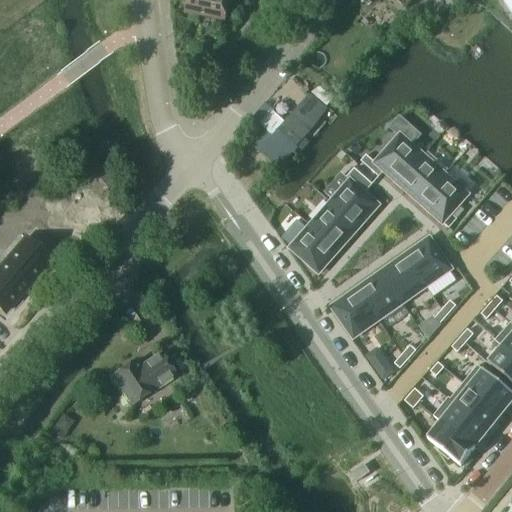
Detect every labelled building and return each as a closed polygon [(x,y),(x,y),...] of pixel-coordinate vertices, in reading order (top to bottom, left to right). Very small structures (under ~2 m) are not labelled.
[(235,0),(188,0),(185,15),(223,24),(229,0),(235,1),(235,0)] [(393,0),(403,9),(411,0),(393,0)] [(511,0),(508,0),(503,3),(511,17),(511,0)] [(269,114),(257,128),(260,131),(269,139),(276,132),(294,148),(300,142),(327,112),(309,96),(282,126),(269,114)] [(260,131),(248,145),(257,153),(260,150),(278,166),(294,148),(276,132),(269,139),(260,131)] [(399,138),(374,165),(383,173),(386,176),(386,177),(388,179),(389,179),(397,186),(422,158),(399,138)] [(365,157),(360,163),(369,171),(374,165),(365,157)] [(422,158),(397,186),(405,193),(404,193),(407,196),(408,195),(419,205),(444,177),(422,158)] [(374,165),(369,171),(378,179),(379,178),(383,173),(374,165)] [(353,171),(345,180),(349,183),(351,185),(359,176),(353,171)] [(359,176),(351,185),(357,190),(365,181),(359,176)] [(444,177),(419,205),(427,212),(426,213),(429,215),(429,214),(448,231),(456,221),(450,216),(466,197),(444,177)] [(365,181),(357,190),(363,196),(371,187),(365,181)] [(349,183),(329,206),(357,230),(364,223),(365,223),(367,221),(366,220),(377,208),(363,196),(357,190),(351,185),(349,183)] [(329,206),(310,228),(337,252),(345,244),(345,245),(348,242),(347,242),(357,230),(329,206)] [(310,228),(290,250),(317,275),(328,263),(329,264),(331,261),(330,260),(337,252),(310,228)] [(412,252),(404,259),(425,289),(450,272),(428,241),(415,250),(412,252)] [(0,311),(3,314),(43,269),(18,247),(0,267),(0,311)] [(392,267),(380,275),(401,306),(425,289),(404,259),(395,265),(394,264),(391,266),(392,267)] [(364,286),(356,292),(377,323),(401,306),(380,275),(367,284),(367,283),(364,285),(364,286)] [(344,300),(331,310),(352,340),(377,323),(356,292),(347,298),(346,298),(344,300)] [(496,298),(488,308),(494,313),(502,304),(496,298)] [(449,303),(441,312),(447,317),(455,308),(449,303)] [(488,308),(480,317),(486,322),(494,313),(488,308)] [(441,312),(433,321),(439,326),(447,317),(441,312)] [(511,328),(509,326),(495,342),(511,357),(511,328)] [(467,332),(459,341),(465,346),(473,337),(467,332)] [(459,341),(451,350),(457,355),(465,346),(459,341)] [(501,350),(487,366),(511,388),(511,357),(495,342),(494,343),(501,350)] [(409,348),(401,357),(407,362),(415,353),(409,348)] [(173,378),(159,357),(139,370),(134,363),(109,380),(128,408),(173,378)] [(401,357),(393,366),(399,371),(407,362),(401,357)] [(437,365),(429,374),(435,379),(443,370),(437,365)] [(511,396),(477,368),(462,386),(501,417),(511,404),(511,396)] [(448,400),(447,401),(488,434),(501,417),(462,386),(449,402),(448,400)] [(414,391),(409,397),(418,405),(423,399),(414,391)] [(409,397),(403,403),(412,411),(418,405),(409,397)] [(447,401),(433,418),(474,451),(488,434),(447,401)] [(440,425),(426,441),(439,452),(437,453),(447,461),(449,460),(460,469),(474,451),(433,418),(433,419),(440,425)] [(57,420),(49,433),(60,440),(69,427),(57,420)] [(356,484),(369,475),(363,466),(350,475),(356,484)]
